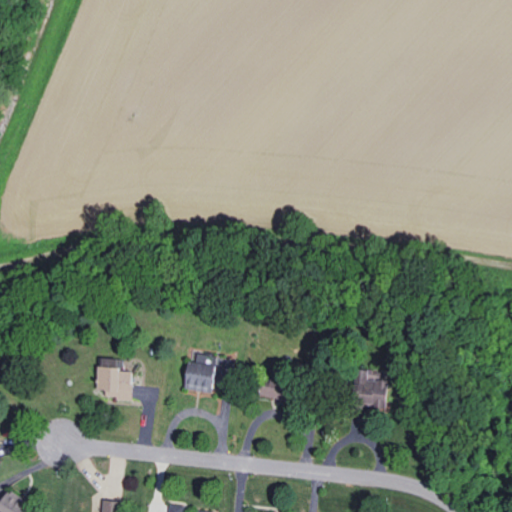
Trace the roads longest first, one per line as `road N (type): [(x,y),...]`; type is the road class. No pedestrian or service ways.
road 1 (residential): [(465,511),(407,484),(106,450)]
road 2 (residential): [(89,456),(106,450),(71,423),(45,435),(44,451),(57,464),(89,456)]
